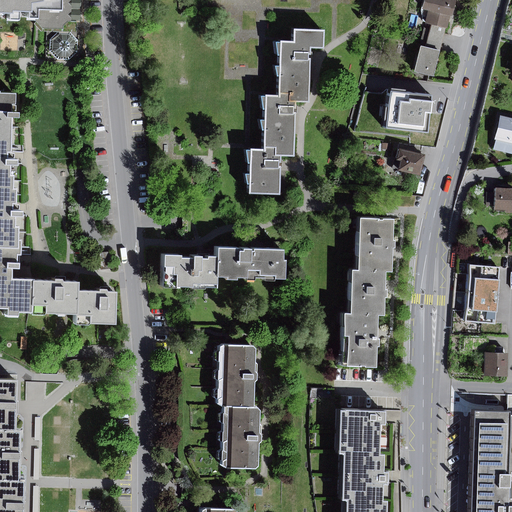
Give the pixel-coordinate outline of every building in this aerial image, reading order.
[(35,9),(59,10),(59,0),(0,0),(0,12),(6,12),(6,20),(17,20),(17,11),(24,11),(24,18),(35,18),(35,9)] [(81,22),(81,0),(59,0),(59,10),(35,9),(35,18),(36,21),(43,28),(53,28),(64,29),(64,26),(68,22),(77,22),(81,22)] [(448,29),(451,16),(453,16),(457,0),(424,0),(422,10),(428,11),(425,23),(431,25),(446,29),(448,29)] [(64,29),(53,28),(53,32),(59,32),(50,39),(50,51),(58,60),(69,60),(77,52),(78,40),(71,33),(72,32),(72,30),(73,30),(73,33),(77,33),(77,22),(68,22),(64,26),(64,29)] [(446,29),(431,25),(427,41),(442,44),(446,29)] [(278,76),(278,92),(288,92),(288,102),(293,102),(307,102),(308,47),(322,47),(322,31),(293,30),(292,42),(279,41),(279,42),(274,42),(276,55),(279,55),(278,66),(273,66),(275,75),(278,76)] [(442,44),(427,41),(425,48),(440,51),(442,44)] [(422,47),(415,72),(434,76),(440,51),(425,48),(422,47)] [(411,129),(425,131),(429,95),(387,90),(383,126),(411,129)] [(288,102),(288,92),(278,92),(278,96),(264,95),(264,96),(259,96),(261,109),(264,109),(263,120),(258,120),(260,130),(263,130),(263,145),(274,146),(274,155),(278,155),(292,155),(293,102),(288,102)] [(0,146),(8,146),(9,118),(16,118),(16,112),(8,112),(8,104),(12,104),(12,94),(0,93),(0,146)] [(511,117),(495,114),(489,138),(492,138),(511,142),(511,117)] [(511,144),(511,142),(492,138),(489,149),(510,153),(511,144)] [(274,146),(263,145),(262,150),(249,149),(249,151),(244,150),(246,163),(249,163),(248,174),(243,174),(245,184),(248,184),(248,193),(278,194),(278,155),(274,155),(274,146)] [(0,195),(14,196),(14,189),(10,189),(11,175),(7,175),(7,166),(14,166),(14,160),(1,160),(1,151),(8,151),(8,146),(0,146),(0,195)] [(398,171),(421,176),(426,156),(399,150),(397,159),(401,160),(398,171)] [(500,211),(511,211),(511,187),(490,187),(490,192),(490,205),(490,208),(500,208),(500,211)] [(14,240),(14,228),(11,228),(11,217),(19,217),(19,212),(6,212),(6,202),(13,202),(14,196),(0,195),(0,247),(14,248),(14,240)] [(390,219),(356,218),(354,271),(382,272),(387,272),(388,248),(391,249),(391,241),(389,241),(390,219)] [(0,307),(5,308),(5,315),(14,315),(15,312),(28,312),(30,280),(8,280),(9,269),(16,269),(16,263),(13,263),(14,254),(17,255),(17,240),(14,240),(14,248),(0,247),(0,307)] [(279,261),(280,249),(250,249),(250,251),(248,251),(248,248),(239,248),(239,250),(235,250),(235,247),(213,247),(213,256),(212,277),(223,277),(223,280),(233,280),(233,277),(242,277),(242,279),(250,280),(250,277),(261,277),(261,280),(270,280),(270,278),(281,278),(281,261),(279,261)] [(212,277),(213,256),(203,256),(203,258),(199,258),(199,256),(190,255),(189,258),(177,258),(177,256),(161,255),(160,287),(175,287),(175,286),(213,287),(212,277)] [(463,263),(459,319),(489,321),(493,265),(463,263)] [(382,272),(354,271),(348,270),(347,316),(373,317),(380,317),(381,298),(383,298),(383,290),(381,290),(382,272)] [(74,314),(75,291),(75,282),(59,282),(59,279),(50,279),(50,281),(30,280),(28,312),(28,315),(41,316),(41,313),(74,314)] [(96,292),(75,291),(74,314),(74,325),(85,326),(85,323),(111,324),(113,292),(104,292),(104,289),(96,289),(96,292)] [(372,340),(373,317),(347,316),(342,315),(340,367),(372,368),(373,348),(375,348),(375,340),(372,340)] [(484,338),(462,338),(461,348),(484,349),(484,338)] [(223,407),(253,407),(253,383),(255,380),(255,374),(253,372),(254,349),(251,347),(221,345),(218,347),(218,351),(213,353),(213,361),(217,362),(217,370),(212,372),(212,379),(217,382),(217,388),(212,391),(212,397),(216,400),(216,404),(221,407),(223,407)] [(477,374),(502,375),(503,351),(499,351),(499,346),(491,346),(491,350),(478,350),(477,374)] [(36,358),(35,368),(44,369),(44,359),(36,358)] [(0,431),(14,431),(14,407),(15,379),(0,379),(0,431)] [(464,406),(460,511),(511,511),(511,413),(502,414),(502,409),(464,406)] [(254,469),(257,466),(257,444),(260,442),(260,435),(258,433),(259,410),(255,407),(253,407),(223,407),(223,412),(219,414),(218,422),(222,424),(222,431),(217,433),(217,440),(222,442),(221,450),(217,452),(217,459),(221,461),(221,466),(224,468),(254,469)] [(383,424),(383,411),(338,410),(337,453),(342,453),(377,454),(378,424),(383,424)] [(14,431),(0,431),(0,481),(17,482),(17,456),(18,432),(14,431)] [(382,454),(377,454),(342,453),(341,499),(344,500),(379,501),(379,484),(385,484),(385,472),(381,472),(382,454)] [(17,482),(0,481),(0,511),(20,511),(21,506),(21,482),(17,482)] [(379,501),(344,500),(343,511),(383,511),(384,501),(379,501)]
